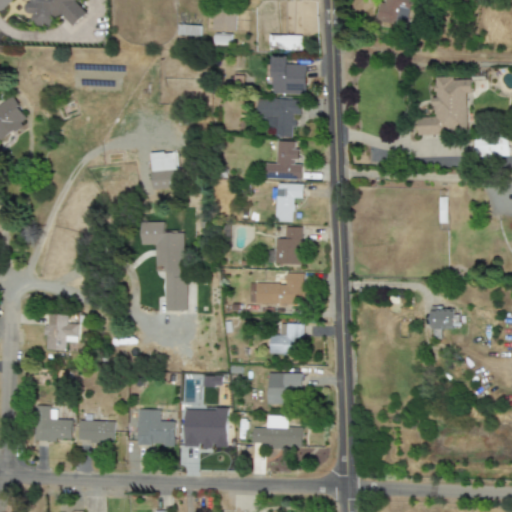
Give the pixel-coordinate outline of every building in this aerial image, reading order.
[(0,0),(0,8),(9,0),(0,0)] [(409,0),(381,0),(379,23),(406,26),(409,0)] [(235,12),(212,11),(212,31),(234,31),(235,12)] [(180,28),(201,28),(201,40),(180,40),(180,28)] [(268,51),(299,51),(299,36),(268,36),(268,51)] [(213,39),(232,39),(232,48),(214,49),(213,39)] [(74,69),(123,67),(124,89),(75,91),(74,69)] [(272,68),(307,69),(306,96),(272,95),(272,68)] [(417,135),(466,134),(465,94),(471,94),(471,78),(434,79),(434,99),(432,99),(432,118),(416,118),(417,135)] [(0,141),(28,121),(10,97),(0,103),(0,141)] [(259,106),(298,105),(298,141),(260,142),(259,106)] [(508,157),(508,136),(474,137),(474,157),(508,157)] [(272,143),(304,145),(301,186),(269,184),(272,143)] [(150,155),(179,154),(180,184),(151,185),(150,155)] [(274,199),(292,200),(292,223),(273,222),(274,199)] [(280,230),(324,232),(322,272),(278,270),(280,230)] [(154,234),(156,274),(165,274),(167,313),(187,312),(184,233),(154,234)] [(247,282),(249,307),(304,303),(302,277),(247,282)] [(469,306),(491,305),(492,331),(470,332),(469,306)] [(432,311),(453,312),(452,331),(431,335),(432,311)] [(61,321),(78,321),(78,344),(62,344),(61,321)] [(269,324),(311,327),(309,358),(267,356),(269,324)] [(266,375),(299,375),(299,408),(267,409),(266,375)] [(136,411),(174,409),(176,448),(138,450),(136,411)] [(81,423),(117,427),(115,447),(79,443),(81,423)] [(37,428),(71,425),(72,441),(39,444),(37,428)] [(189,426),(230,428),(228,454),(187,451),(189,426)] [(253,431),(307,431),(307,450),(253,450),(253,431)]
